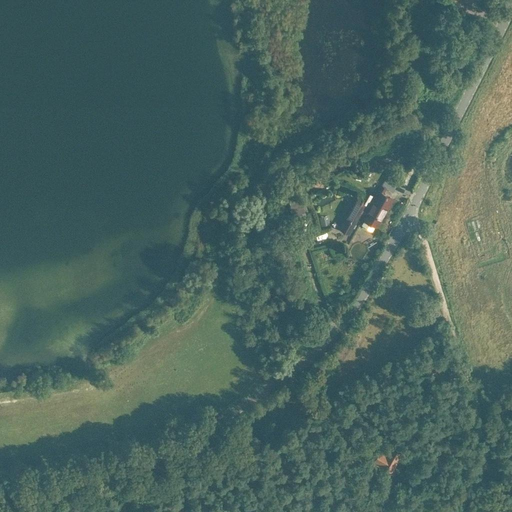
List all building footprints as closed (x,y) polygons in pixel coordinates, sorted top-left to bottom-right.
[(414,148),(405,152),(408,161),(418,157),(414,148)] [(388,174),(382,185),(381,184),(370,204),(358,197),(341,227),(349,232),(360,213),(363,215),(362,217),(365,219),(361,224),(372,230),(375,225),(377,226),(393,198),(383,192),(386,188),(392,191),(398,179),(388,174)] [(302,206),(291,211),(293,216),(305,212),(302,206)] [(338,243),(332,245),(334,253),(341,251),(338,243)] [(391,471),(401,451),(390,445),(386,453),(379,449),(373,460),(382,464),(381,465),(391,471)] [(493,489),(477,511),(486,511),(499,493),(493,489)]
